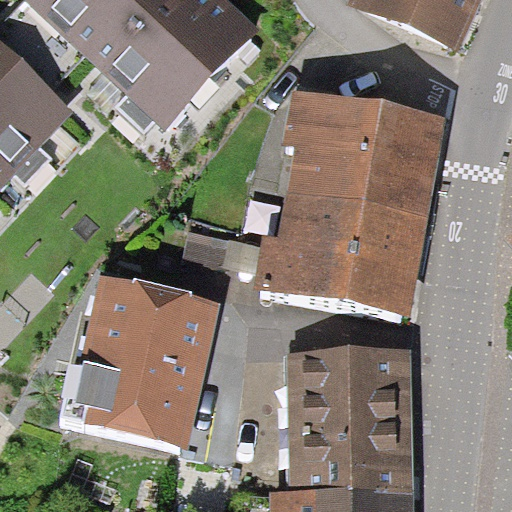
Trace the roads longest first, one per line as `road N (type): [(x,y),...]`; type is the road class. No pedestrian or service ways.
road 1 (residential): [(450,440),(457,281),(484,98)]
road 2 (residential): [(321,0),(342,33),(400,78),(484,98)]
